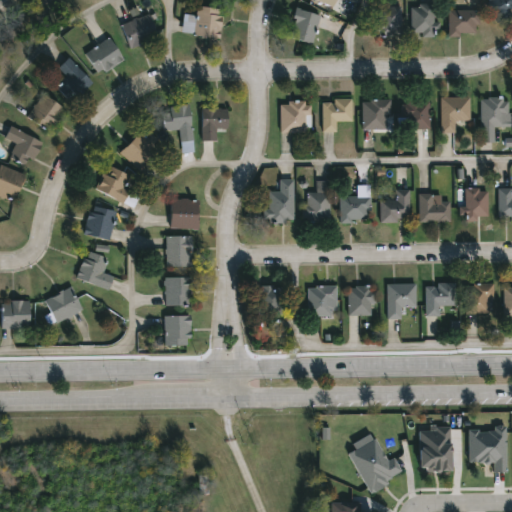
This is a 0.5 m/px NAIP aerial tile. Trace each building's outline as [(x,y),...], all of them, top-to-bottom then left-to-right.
[(315,0),(334,8),(337,0),(315,0)] [(511,0),(511,8),(496,18),(485,0),(511,0)] [(410,5),(434,5),(434,34),(410,34),(410,5)] [(220,37),(181,34),(182,14),(195,15),(196,7),(221,8),(220,37)] [(400,7),(400,36),(379,36),(379,7),(400,7)] [(310,43),(287,35),(296,8),(319,15),(310,43)] [(448,10),(478,10),(478,35),(448,35),(448,10)] [(121,23),(150,15),(157,40),(127,48),(121,23)] [(123,60),(99,75),(84,53),(109,38),(123,60)] [(65,76),(57,69),(68,58),(91,83),(71,103),(55,86),(65,76)] [(47,133),(25,116),(43,93),(64,110),(47,133)] [(440,131),(440,96),(469,96),(469,120),(454,120),(454,131),(440,131)] [(480,98),(506,98),(506,126),(480,126),(480,98)] [(351,99),(351,121),(335,121),(335,131),(321,131),(321,99),(351,99)] [(361,100),(390,100),(390,117),(384,117),(384,129),(361,129),(361,100)] [(401,101),(428,101),(428,129),(401,129),(401,101)] [(303,114),(303,133),(279,133),(279,102),(309,102),(309,114),(303,114)] [(190,106),(191,143),(179,143),(179,130),(161,131),(161,107),(190,106)] [(201,140),(201,109),(227,109),(227,129),(215,129),(215,140),(201,140)] [(41,142),(28,168),(8,158),(14,145),(3,139),(9,126),(41,142)] [(156,141),(149,147),(156,155),(139,172),(119,152),(144,128),(156,141)] [(0,195),(0,165),(1,164),(25,177),(11,202),(0,195)] [(95,189),(108,165),(129,176),(123,188),(138,196),(132,208),(95,189)] [(267,208),(267,191),(278,191),(278,179),(292,179),(292,222),(262,222),(262,208),(267,208)] [(302,221),(303,192),(315,192),(315,180),(329,181),(328,221),(302,221)] [(511,220),(497,220),(497,188),(511,188),(511,198),(511,220)] [(379,199),(394,199),(394,189),(409,189),(409,221),(379,221),(379,199)] [(486,189),(486,220),(464,220),(464,189),(486,189)] [(418,193),(439,193),(439,201),(448,201),(448,221),(418,221),(418,193)] [(367,221),(338,221),(339,196),(368,196),(367,221)] [(198,199),(198,228),(170,228),(170,199),(198,199)] [(108,239),(83,234),(89,205),(114,211),(108,239)] [(165,236),(190,236),(190,266),(165,266),(165,236)] [(106,259),(100,271),(112,277),(106,291),(75,277),(87,250),(106,259)] [(163,305),(163,276),(190,276),(190,305),(163,305)] [(415,307),(400,307),(400,318),(385,318),(385,284),(415,284),(415,307)] [(454,284),(454,305),(438,305),(438,315),(424,315),(424,284),(454,284)] [(464,313),(464,284),(492,284),(492,313),(464,313)] [(511,316),(503,316),(503,284),(511,284),(511,316)] [(372,285),(373,315),(347,315),(346,286),(372,285)] [(81,308),(55,323),(42,301),(68,286),(81,308)] [(280,286),(280,315),(259,315),(259,286),(280,286)] [(307,286),(335,286),(335,315),(307,315),(307,286)] [(0,328),(0,301),(28,301),(28,328),(0,328)] [(162,345),(162,316),(189,316),(189,345),(162,345)] [(418,430),(418,472),(451,471),(450,429),(418,430)] [(468,464),(493,463),(493,473),(506,473),(505,429),(467,430),(468,464)] [(347,452),(375,437),(386,458),(392,455),(402,473),(368,491),(347,452)] [(330,511),(330,501),(362,501),(362,511),(330,511)]
